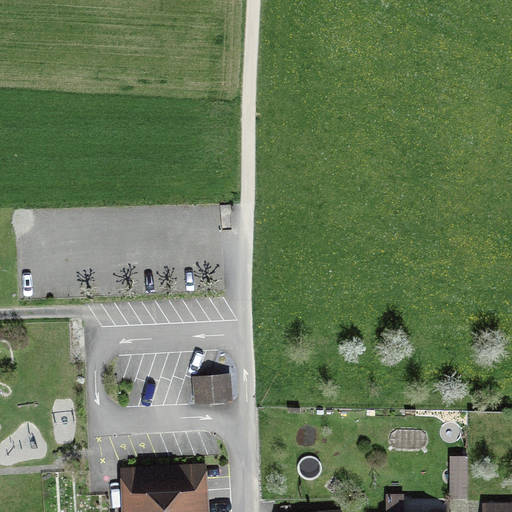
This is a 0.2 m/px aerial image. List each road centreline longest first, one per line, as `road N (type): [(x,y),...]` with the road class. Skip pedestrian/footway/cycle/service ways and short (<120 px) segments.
road 1 (residential): [(244,243),(247,511)]
road 2 (track): [(253,0),(244,243)]
